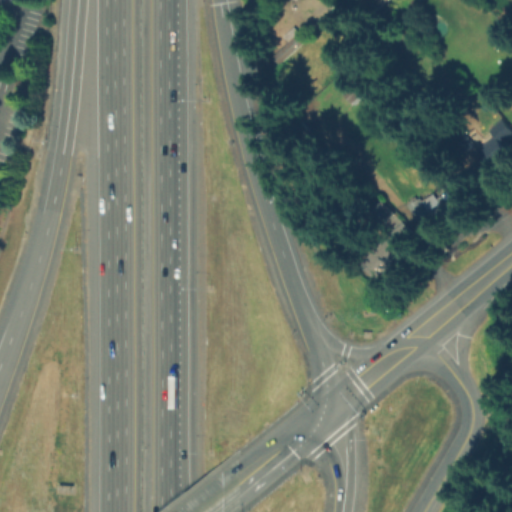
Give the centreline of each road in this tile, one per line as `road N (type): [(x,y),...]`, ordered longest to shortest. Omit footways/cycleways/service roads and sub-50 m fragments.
road 1 (motorway): [(112,0),(114,511)]
road 2 (motorway): [(166,511),(165,0)]
road 3 (motorway): [(76,0),(58,170),(0,364)]
road 4 (motorway): [(307,325),(242,127),(218,3)]
road 5 (tertiary): [(419,334),(473,411),(467,439),(423,511)]
road 6 (secondary): [(511,255),(419,334)]
road 7 (primary): [(330,405),(237,482)]
